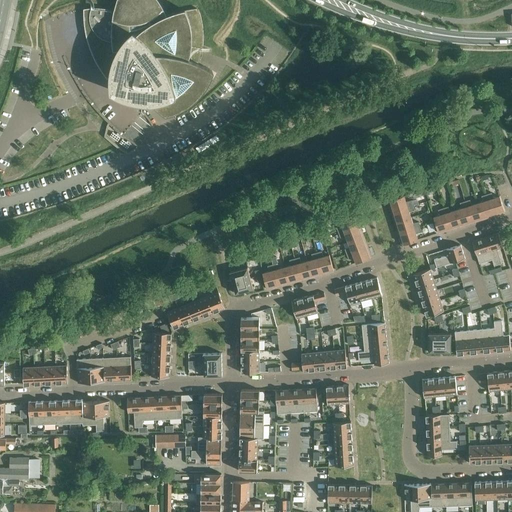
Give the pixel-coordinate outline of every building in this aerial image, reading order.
[(177,12),(167,16),(163,7),(158,0),(118,0),(115,11),(108,9),(100,8),(92,8),(84,9),(85,21),(86,33),(90,45),(94,56),(100,67),(107,76),(108,78),(113,75),(113,76),(113,83),(114,90),(118,93),(123,95),(128,97),(134,98),(139,99),(144,99),(150,99),(155,99),(161,105),(167,110),(176,107),(184,103),(192,98),(199,92),(205,85),(210,76),(212,71),(212,70),(198,63),(200,57),(202,52),(202,46),(203,41),(203,35),(203,29),(202,24),(201,18),(199,13),(197,8),(187,9),(177,12)] [(414,210),(428,207),(426,192),(412,195),(414,210)] [(486,194),(493,216),(504,212),(499,196),(493,198),(491,192),(486,194)] [(482,219),(493,216),(486,194),(481,195),(483,201),(477,203),(482,219)] [(391,212),(413,205),(411,199),(405,201),(403,195),(387,200),(391,212)] [(482,219),(477,203),(471,205),(469,199),(464,200),(471,222),(482,219)] [(460,226),(471,222),(464,200),(459,202),(461,208),(455,210),(460,226)] [(394,222),(410,217),(409,211),(414,209),(413,205),(391,212),(394,222)] [(460,226),(455,210),(449,212),(447,206),(443,207),(450,229),(460,226)] [(438,233),(450,229),(443,207),(438,209),(440,215),(433,217),(438,233)] [(338,232),(359,224),(355,213),(339,219),(341,225),(336,227),(338,232)] [(398,233),(420,226),(418,221),(412,223),(410,217),(394,222),(398,233)] [(347,241),(363,235),(359,224),(338,232),(339,237),(345,234),(347,241)] [(420,226),(398,233),(401,244),(417,239),(415,233),(421,231),(420,226)] [(498,232),(485,237),(492,259),(494,265),(501,263),(497,249),(502,247),(501,243),(498,232)] [(346,254),(367,245),(363,235),(347,241),(349,246),(344,248),(346,254)] [(485,237),(472,241),(478,259),(479,263),(492,259),(485,237)] [(448,255),(434,259),(435,263),(436,267),(444,264),(465,258),(460,244),(446,249),(448,255)] [(367,245),(346,254),(347,258),(353,256),(355,263),(371,257),(367,245)] [(316,251),(322,274),(333,271),(329,255),(322,256),(321,250),(316,251)] [(311,277),(322,274),(316,251),(311,253),(313,259),(306,261),(311,277)] [(311,277),(306,261),(301,262),(299,256),(294,257),(300,280),(311,277)] [(289,283),(300,280),(294,257),(289,259),(291,265),(285,267),(289,283)] [(289,283),(285,267),(279,268),(277,261),(272,263),(278,286),(289,283)] [(267,289),(278,286),(272,263),(267,264),(268,271),(262,273),(267,289)] [(247,267),(229,271),(232,282),(250,278),(247,267)] [(430,268),(413,274),(416,285),(433,279),(430,268)] [(382,295),(377,277),(366,280),(371,298),(382,295)] [(250,278),(232,282),(235,293),(253,289),(250,278)] [(433,279),(416,285),(419,295),(437,289),(433,279)] [(371,298),(366,280),(356,283),(360,301),(371,298)] [(360,301),(356,283),(345,286),(346,292),(349,303),(360,301)] [(346,292),(345,286),(334,289),(336,295),(346,292)] [(437,289),(419,295),(422,305),(440,300),(437,289)] [(218,291),(207,295),(214,312),(225,308),(218,291)] [(325,298),(323,292),(313,295),(314,301),(325,298)] [(317,312),(314,301),(313,295),(313,294),(302,297),(307,315),(317,312)] [(59,295),(47,299),(49,306),(61,302),(59,295)] [(207,295),(197,299),(204,316),(214,312),(207,295)] [(307,315),(302,297),(291,300),(296,318),(307,315)] [(194,320),(204,316),(197,299),(187,303),(194,320)] [(440,300),(422,305),(426,316),(443,310),(440,300)] [(187,303),(177,307),(184,324),(194,320),(187,303)] [(184,324),(177,307),(167,311),(174,328),(184,324)] [(251,317),(241,317),(241,328),(259,329),(259,317),(251,317)] [(510,349),(510,342),(509,334),(503,335),(501,320),(493,321),(494,327),(496,351),(510,349)] [(386,336),(385,322),(361,324),(363,338),(386,336)] [(496,351),(494,327),(480,329),(483,352),(496,351)] [(259,329),(241,328),(241,339),(259,339),(259,329)] [(483,352),(480,329),(467,330),(470,353),(483,352)] [(470,353),(467,330),(454,331),(456,355),(470,353)] [(152,343),(171,343),(171,332),(153,331),(152,343)] [(439,351),(439,333),(428,333),(428,351),(439,351)] [(450,351),(450,333),(439,333),(439,351),(450,351)] [(387,349),(386,336),(363,338),(364,351),(387,349)] [(241,339),(241,350),(259,350),(259,339),(241,339)] [(170,354),(171,343),(152,343),(152,353),(170,354)] [(347,367),(345,348),(333,350),(335,368),(347,367)] [(389,363),(387,349),(364,351),(357,351),(358,359),(373,358),(374,364),(389,363)] [(259,350),(241,350),(241,361),(259,361),(259,350)] [(335,368),(333,350),(323,351),(325,369),(335,368)] [(325,369),(323,351),(312,352),(314,370),(325,369)] [(203,364),(222,364),(221,352),(203,353),(203,364)] [(314,370),(312,352),(301,353),(302,362),(302,368),(303,371),(314,370)] [(152,353),(151,364),(170,365),(170,354),(152,353)] [(117,356),(103,357),(105,381),(118,380),(117,356)] [(130,356),(117,356),(118,380),(132,379),(130,356)] [(103,357),(90,358),(91,381),(105,381),(103,357)] [(90,358),(76,359),(78,382),(91,381),(90,358)] [(259,361),(241,361),(241,372),(259,372),(259,361)] [(67,364),(55,365),(56,383),(68,383),(67,364)] [(170,365),(151,364),(151,375),(169,376),(170,365)] [(222,372),(222,364),(203,364),(203,375),(222,375),(222,372)] [(45,365),(34,366),(35,384),(46,384),(45,365)] [(55,365),(45,365),(46,384),(56,383),(55,365)] [(23,366),(23,383),(24,385),(35,384),(34,366),(23,366)] [(510,388),(508,370),(497,371),(499,390),(510,388)] [(499,390),(497,371),(487,372),(487,373),(488,391),(499,390)] [(457,394),(455,376),(455,375),(444,377),(446,395),(457,394)] [(446,395),(444,377),(433,378),(435,396),(446,395)] [(435,396),(433,378),(422,379),(422,385),(423,397),(424,397),(435,396)] [(349,403),(349,394),(348,384),(346,384),(337,385),(338,403),(349,403)] [(338,403),(337,385),(326,386),(326,387),(327,404),(338,403)] [(317,411),(316,387),(302,388),(304,412),(317,411)] [(304,412),(302,388),(289,389),(290,412),(304,412)] [(241,389),(240,400),(259,401),(259,389),(241,389)] [(290,412),(289,389),(275,390),(276,397),(276,401),(276,405),(277,413),(290,412)] [(203,404),(222,405),(222,397),(222,393),(204,393),(204,394),(203,404)] [(167,395),(168,418),(182,418),(182,416),(182,409),(181,405),(181,400),(181,395),(181,394),(167,395)] [(155,419),(168,418),(167,395),(154,396),(155,419)] [(142,420),(141,396),(127,397),(128,412),(134,412),(134,427),(143,426),(142,420)] [(154,396),(141,396),(142,420),(155,419),(154,396)] [(82,399),(69,400),(69,423),(82,423),(83,423),(82,401),(82,399)] [(109,399),(95,400),(95,401),(96,430),(105,430),(104,415),(110,414),(109,399)] [(55,400),(42,401),(43,424),(56,424),(55,400)] [(69,400),(55,400),(56,424),(69,423),(69,400)] [(240,400),(240,411),(258,412),(258,411),(259,401),(240,400)] [(42,401),(28,401),(29,425),(43,424),(42,401)] [(82,401),(83,423),(82,423),(82,425),(96,424),(95,401),(82,401)] [(222,415),(222,405),(203,404),(203,415),(222,415)] [(240,411),(240,424),(263,425),(264,411),(258,411),(258,412),(240,411)] [(449,427),(449,414),(443,414),(439,414),(429,414),(426,415),(425,415),(426,428),(449,427)] [(203,426),(221,426),(222,415),(203,415),(203,426)] [(350,421),(346,421),(336,422),(332,422),(333,433),(351,432),(350,421)] [(240,424),(239,437),(258,438),(263,439),(263,425),(240,424)] [(221,437),(221,426),(203,426),(203,436),(203,437),(221,437)] [(450,440),(449,427),(426,428),(426,441),(450,440)] [(352,443),(351,432),(333,433),(333,444),(352,443)] [(152,447),(162,447),(162,434),(156,434),(152,434),(152,447)] [(221,450),(221,437),(203,437),(203,436),(198,436),(198,450),(221,450)] [(6,443),(16,442),(16,437),(6,438),(0,437),(0,448),(6,449),(6,443)] [(239,437),(239,448),(258,448),(258,438),(239,437)] [(456,440),(450,440),(426,441),(427,455),(433,455),(442,455),(441,449),(443,449),(456,448),(456,444),(456,440)] [(511,442),(501,443),(502,462),(511,461),(511,442)] [(352,453),(352,443),(333,444),(334,455),(352,453)] [(502,462),(501,443),(490,444),(491,462),(502,462)] [(480,462),(480,444),(468,444),(469,454),(469,463),(480,462)] [(491,462),(490,444),(480,444),(480,462),(491,462)] [(239,448),(239,459),(257,459),(258,448),(239,448)] [(221,464),(221,450),(198,450),(191,450),(191,454),(191,458),(206,458),(206,464),(221,464)] [(353,465),(352,453),(334,455),(335,466),(353,465)] [(0,478),(19,479),(29,479),(29,477),(40,477),(40,458),(29,458),(29,457),(9,457),(9,467),(0,467),(0,478)] [(239,459),(238,470),(257,471),(257,459),(239,459)] [(194,482),(221,482),(221,473),(201,472),(201,473),(194,473),(194,482)] [(19,479),(0,478),(0,491),(12,492),(12,484),(19,484),(19,479)] [(496,499),(496,480),(485,481),(486,499),(496,499)] [(507,499),(506,480),(496,480),(496,499),(507,499)] [(233,497),(244,497),(249,497),(249,481),(233,481),(233,497)] [(471,481),(457,482),(458,505),(472,505),(471,481)] [(486,499),(485,481),(474,481),(474,483),(475,500),(486,499)] [(221,492),(221,482),(194,482),(196,482),(196,492),(221,492)] [(445,506),(444,482),(430,483),(431,506),(445,506)] [(458,505),(457,482),(447,482),(444,482),(445,506),(458,505)] [(339,502),(339,484),(328,483),(327,502),(339,502)] [(418,507),(417,483),(404,484),(404,494),(404,499),(405,499),(410,499),(410,503),(410,511),(418,511),(419,507),(418,507)] [(431,506),(430,483),(417,483),(418,507),(419,507),(431,506)] [(295,495),(304,495),(304,485),(295,484),(295,495)] [(349,502),(350,484),(339,484),(339,502),(349,502)] [(360,503),(361,484),(350,484),(349,502),(360,503)] [(371,503),(372,484),(361,484),(360,503),(371,503)] [(221,502),(221,492),(196,492),(196,502),(200,502),(221,502)] [(232,511),(244,511),(244,497),(233,497),(232,511)] [(220,511),(221,502),(200,502),(200,511),(220,511)] [(14,511),(55,511),(55,503),(14,503),(14,511)]
